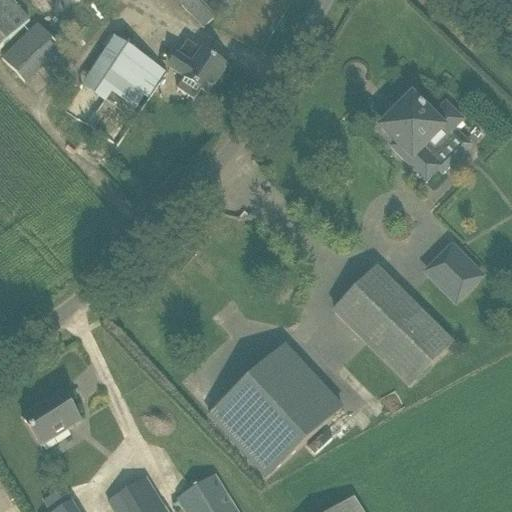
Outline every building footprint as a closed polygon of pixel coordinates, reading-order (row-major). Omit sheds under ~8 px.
[(0,0),(0,51),(31,21),(10,0),(0,0)] [(225,6),(219,0),(175,0),(203,28),(225,6)] [(38,25),(2,59),(30,88),(66,54),(38,25)] [(117,148),(166,74),(114,38),(64,112),(117,148)] [(208,96),(226,69),(187,43),(169,70),(184,80),(177,91),(193,102),(200,91),(208,96)] [(448,136),(461,122),(445,107),(432,120),(424,112),(425,111),(421,107),(420,108),(412,100),(382,130),(396,144),(391,149),(425,183),(439,170),(431,162),(452,140),(448,136)] [(427,276),(455,304),(480,280),(451,251),(427,276)] [(409,389),(452,346),(377,271),(334,314),(409,389)] [(266,481),(342,411),(285,349),(210,419),(266,481)] [(62,394),(22,419),(41,449),(81,424),(62,394)] [(359,511),(353,500),(333,511),(235,511),(225,495),(214,478),(177,501),(183,511),(164,511),(146,481),(108,504),(112,511),(359,511)]
